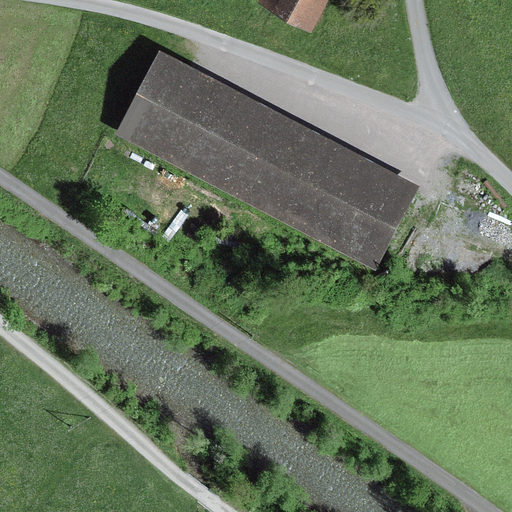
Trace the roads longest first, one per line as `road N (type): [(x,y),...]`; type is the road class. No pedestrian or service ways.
road 1 (unclassified): [(487,511),(0,177)]
road 2 (unclassified): [(511,187),(442,117),(59,0)]
road 3 (track): [(0,327),(224,511)]
road 4 (track): [(442,117),(413,0)]
